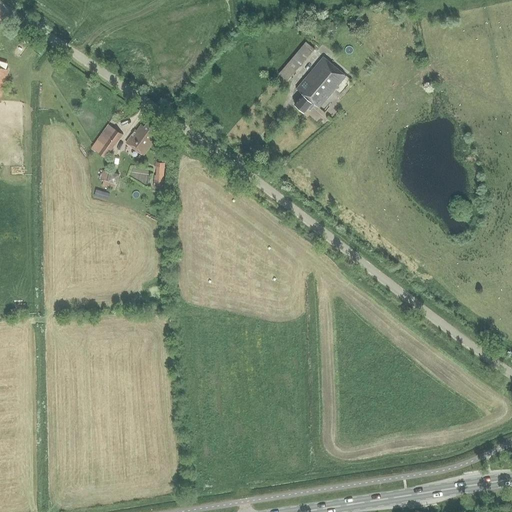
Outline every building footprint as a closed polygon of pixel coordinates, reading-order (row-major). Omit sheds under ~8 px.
[(281,73),(292,81),(318,47),(308,39),(281,73)] [(345,77),(323,57),(296,89),(302,94),(294,104),(304,113),(308,108),(310,110),(315,105),(318,108),(345,77)] [(136,130),(126,143),(144,156),(153,143),(152,142),(157,136),(153,133),(156,130),(146,123),(144,127),(141,125),(137,131),(136,130)] [(113,129),(107,125),(97,140),(103,144),(99,148),(106,153),(109,148),(111,150),(122,135),(113,129)] [(159,162),(156,186),(165,187),(168,164),(159,162)] [(101,186),(114,189),(115,184),(106,181),(108,172),(102,170),(100,179),(103,179),(101,186)]
